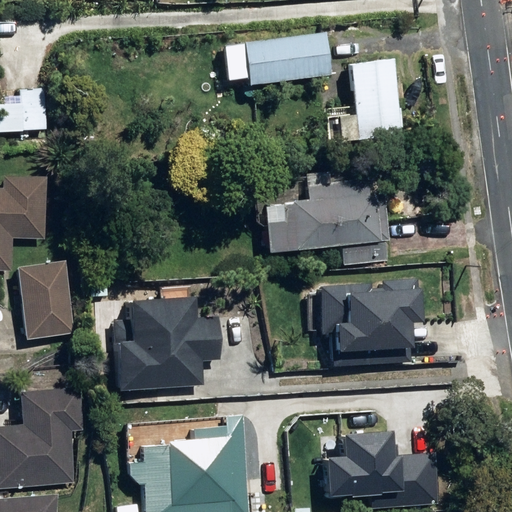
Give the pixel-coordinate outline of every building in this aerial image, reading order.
[(242,44),(248,87),(331,77),(325,33),(242,44)] [(325,119),(328,144),(400,137),(397,102),(406,102),(403,74),(395,74),(393,61),(349,66),(354,116),(325,119)] [(0,87),(0,124),(44,123),(43,86),(0,87)] [(338,239),(340,259),(384,254),(382,235),(388,234),(382,185),(367,187),(365,173),(351,174),(300,181),(302,196),(262,201),(267,248),(338,239)] [(0,272),(11,273),(12,239),(44,239),(45,179),(3,178),(2,191),(0,191),(0,272)] [(16,269),(26,341),(73,335),(64,263),(16,269)] [(90,276),(90,291),(104,291),(103,276),(90,276)] [(413,278),(316,282),(318,326),(328,326),(330,358),(407,354),(405,314),(414,314),(413,278)] [(112,335),(115,383),(200,378),(198,353),(213,352),(210,310),(193,311),(192,291),(126,294),(128,334),(112,335)] [(0,477),(68,471),(63,420),(78,419),(75,387),(23,392),(26,424),(0,426),(0,477)] [(196,511),(245,508),(237,411),(224,412),(224,418),(190,421),(191,434),(166,436),(166,439),(137,442),(142,511),(196,511)] [(338,451),(322,453),(325,488),(371,484),(373,502),(436,497),(433,447),(395,450),(394,439),(385,440),(384,426),(336,429),(338,451)] [(52,511),(51,496),(4,501),(4,511),(52,511)]
